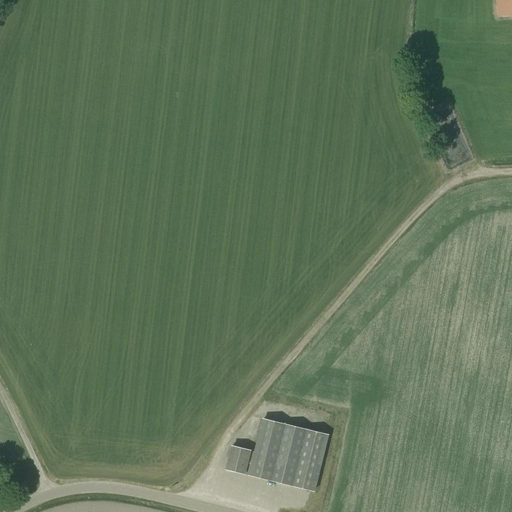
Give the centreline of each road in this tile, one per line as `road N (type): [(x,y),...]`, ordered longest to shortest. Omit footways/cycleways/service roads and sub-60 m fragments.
road 1 (track): [(511,173),(454,185),(397,235),(225,440)]
road 2 (tertiary): [(48,494),(108,487),(210,511)]
